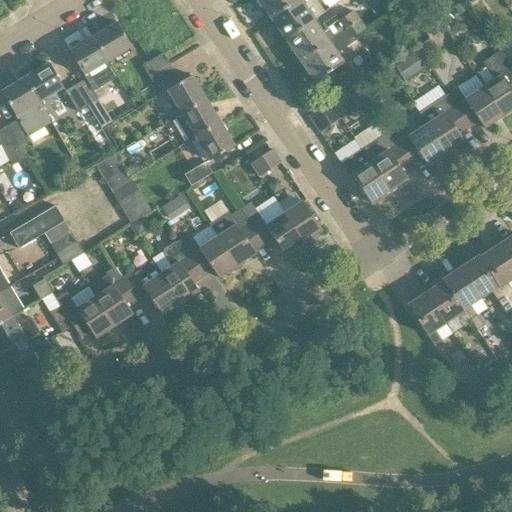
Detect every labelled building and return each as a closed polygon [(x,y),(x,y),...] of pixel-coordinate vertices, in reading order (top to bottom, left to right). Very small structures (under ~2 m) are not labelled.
[(257,0),(270,19),(297,0),(257,0)] [(297,0),(270,19),(285,41),(313,21),(305,8),(316,0),(297,0)] [(454,8),(460,16),(466,11),(460,4),(454,8)] [(313,21),(285,41),(300,62),(328,42),(340,34),(358,20),(354,13),(341,21),(337,15),(321,25),(325,30),(321,32),(313,21)] [(444,32),(434,18),(425,24),(435,38),(444,32)] [(358,20),(340,34),(346,43),(364,30),(358,20)] [(93,38),(108,63),(132,49),(117,24),(93,38)] [(116,77),(108,63),(93,38),(69,53),(86,80),(75,87),(87,107),(98,101),(92,91),(116,77)] [(328,42),(300,62),(315,84),(344,65),(328,42)] [(511,69),(500,51),(483,63),(495,81),(484,89),(502,117),(511,110),(511,69)] [(147,79),(168,66),(162,56),(145,66),(141,68),(147,79)] [(415,67),(410,58),(391,68),(396,77),(415,67)] [(26,79),(40,103),(64,89),(49,65),(26,79)] [(168,66),(147,79),(153,89),(174,76),(168,66)] [(181,114),(206,100),(192,77),(168,92),(181,114)] [(40,103),(26,79),(1,93),(18,121),(7,127),(20,147),(30,141),(28,137),(52,123),(40,103)] [(77,114),(87,107),(75,87),(65,93),(77,114)] [(358,89),(349,96),(357,109),(367,102),(358,89)] [(502,117),(484,89),(456,108),(469,128),(479,122),(484,130),(502,117)] [(469,128),(456,108),(448,95),(419,114),(428,126),(446,154),(464,143),(459,135),(469,128)] [(206,100),(181,114),(174,119),(188,141),(195,137),(220,123),(206,100)] [(340,121),(328,104),(309,116),(320,134),(340,121)] [(220,123),(195,137),(210,162),(234,147),(220,123)] [(446,154),(428,126),(399,145),(413,165),(422,159),(427,167),(446,154)] [(20,147),(7,127),(0,131),(0,145),(1,145),(13,166),(26,158),(20,147)] [(413,165),(399,145),(390,131),(362,150),(389,192),(407,180),(402,172),(413,165)] [(192,165),(203,158),(192,140),(181,147),(192,165)] [(389,192),(362,150),(343,163),(370,204),(389,192)] [(281,164),(272,151),(251,165),(260,178),(281,164)] [(105,182),(126,170),(117,154),(96,167),(105,182)] [(211,175),(204,163),(183,175),(190,187),(211,175)] [(139,170),(136,164),(129,168),(132,174),(139,170)] [(105,182),(112,193),(133,181),(126,170),(105,182)] [(278,192),(280,184),(277,179),(267,185),(273,195),(278,192)] [(133,181),(112,193),(118,204),(139,191),(133,181)] [(139,191),(118,204),(124,215),(145,202),(139,191)] [(145,202),(124,215),(131,225),(151,212),(145,202)] [(169,222),(178,217),(170,202),(161,208),(169,222)] [(304,243),(286,214),(267,226),(262,218),(253,203),(243,210),(252,224),(266,245),(274,239),(285,256),(304,243)] [(286,214),(304,243),(322,231),(303,203),(286,214)] [(44,235),(65,223),(56,207),(12,234),(21,249),(44,235)] [(210,223),(220,238),(238,266),(255,254),(254,252),(266,245),(252,224),(243,210),(241,208),(231,214),(229,211),(210,223)] [(131,225),(130,225),(137,237),(148,230),(141,218),(131,225)] [(50,245),(71,233),(65,223),(44,235),(50,245)] [(77,244),(71,233),(50,245),(57,256),(77,244)] [(511,237),(497,247),(511,269),(511,237)] [(220,238),(191,256),(204,277),(213,271),(218,279),(238,266),(220,238)] [(204,277),(191,256),(180,240),(176,242),(175,241),(164,248),(166,258),(168,257),(171,269),(163,275),(181,303),(199,292),(194,284),(204,277)] [(77,244),(57,256),(63,267),(84,255),(77,244)] [(511,280),(511,269),(497,247),(480,258),(479,260),(511,309),(511,289),(508,283),(511,280)] [(511,309),(479,260),(480,258),(479,257),(460,270),(480,299),(492,291),(499,302),(506,314),(511,310),(511,309)] [(110,275),(90,288),(96,298),(115,326),(132,315),(128,307),(138,300),(125,279),(117,268),(109,273),(110,275)] [(480,299),(460,270),(442,281),(443,283),(444,282),(468,320),(469,319),(470,322),(472,322),(471,320),(478,315),(471,305),(480,299)] [(0,292),(9,287),(0,271),(0,292)] [(125,279),(138,300),(147,294),(162,316),(181,303),(163,275),(143,287),(134,273),(125,279)] [(40,301),(42,300),(52,294),(44,281),(33,288),(40,301)] [(444,282),(443,283),(426,294),(445,324),(457,316),(464,327),(470,322),(469,319),(468,320),(444,282)] [(9,287),(0,292),(0,324),(17,315),(23,311),(9,287)] [(115,326),(96,298),(78,310),(66,292),(56,299),(61,307),(67,316),(66,317),(73,328),(80,338),(90,332),(95,339),(115,326)] [(445,324),(426,294),(407,307),(434,347),(443,341),(436,330),(445,324)] [(67,316),(61,307),(50,314),(62,334),(73,328),(66,317),(67,316)] [(17,315),(0,324),(0,354),(1,356),(39,334),(30,318),(22,322),(17,315)] [(47,343),(37,349),(46,364),(58,362),(47,343)] [(484,389),(477,377),(462,387),(470,398),(484,389)]
